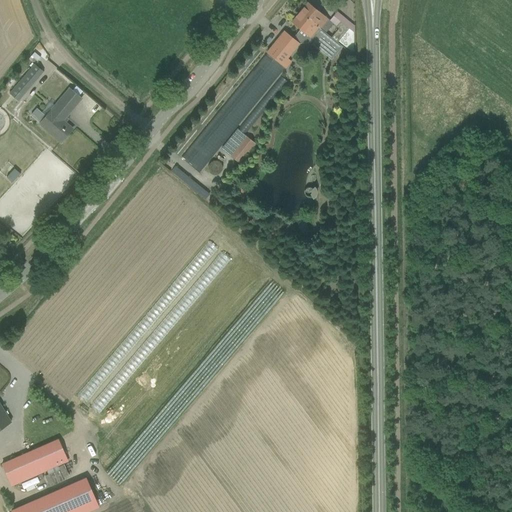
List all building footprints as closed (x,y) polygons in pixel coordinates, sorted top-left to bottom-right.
[(308,2),(299,12),(320,29),(321,29),(329,19),(308,2)] [(293,37),(301,43),(306,43),(310,38),(312,39),(320,29),(299,12),(291,22),(300,29),(293,37)] [(338,41),(353,54),(353,32),(349,29),(340,22),(336,27),(338,29),(331,37),(337,43),(338,41)] [(284,31),(181,156),(200,173),(287,66),(291,62),(287,58),(299,44),(284,31)] [(257,51),(207,112),(212,117),(263,55),(257,51)] [(9,93),(18,101),(43,72),(34,64),(9,93)] [(280,77),(238,129),(244,134),(287,82),(280,77)] [(69,88),(63,96),(39,123),(53,136),(61,142),(72,129),(63,121),(81,98),(69,88)] [(21,114),(30,99),(24,96),(15,111),(21,114)] [(236,149),(230,156),(238,162),(244,155),(247,151),(248,153),(255,144),(246,136),(236,149)] [(237,199),(247,200),(249,186),(240,184),(237,199)] [(0,429),(11,423),(1,407),(0,405),(0,429)] [(2,463),(12,486),(67,462),(57,439),(2,463)] [(63,481),(58,470),(45,476),(49,486),(63,481)] [(11,511),(88,511),(99,507),(85,477),(10,510),(11,511)]
